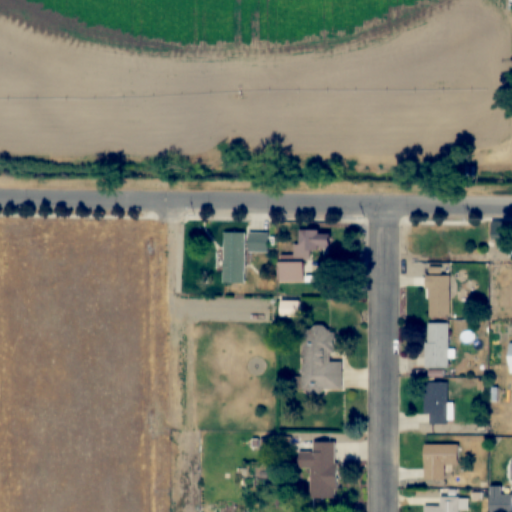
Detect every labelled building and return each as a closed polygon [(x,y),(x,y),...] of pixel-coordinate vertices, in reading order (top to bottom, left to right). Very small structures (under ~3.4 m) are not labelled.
[(311,259),(311,248),(330,248),(330,231),(300,231),(299,250),(281,250),(281,259),(311,259)] [(269,252),(269,233),(224,233),(224,284),(246,284),(246,252),(269,252)] [(279,282),(304,282),(304,261),(279,261),(279,282)] [(451,275),(428,275),(428,317),(451,317),(451,275)] [(300,301),(281,301),(281,317),(300,317),(300,301)] [(449,323),(427,323),(427,367),(449,367),(449,323)] [(302,390),(343,390),(343,361),(335,361),(335,326),(301,326),(302,390)] [(448,424),(448,382),(427,382),(426,424),(448,424)] [(338,498),(337,442),(299,443),(300,468),(310,468),(311,499),(338,498)] [(425,480),(445,480),(445,465),(459,465),(459,445),(425,445),(425,480)] [(425,511),(459,511),(460,498),(441,498),(441,507),(425,506),(425,511)]
